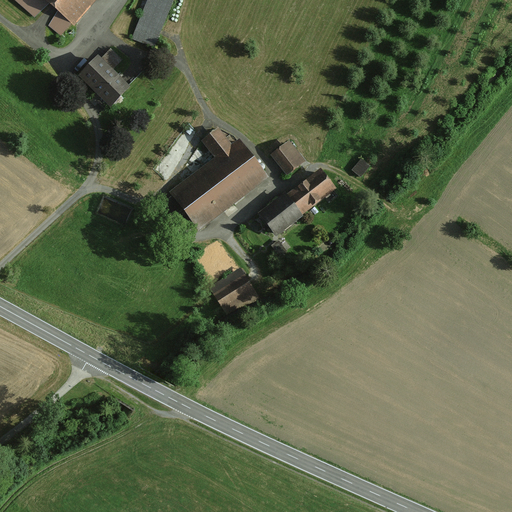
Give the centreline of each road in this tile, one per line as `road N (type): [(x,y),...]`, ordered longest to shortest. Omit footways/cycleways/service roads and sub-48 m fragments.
road 1 (track): [(82,193),(110,194),(200,239),(275,182),(257,151),(207,115),(181,68),(139,57),(96,28)]
road 2 (primary): [(412,511),(184,408),(0,308)]
road 3 (track): [(120,0),(65,71),(98,131),(97,167),(82,193),(0,269)]
road 4 (track): [(90,357),(0,445)]
